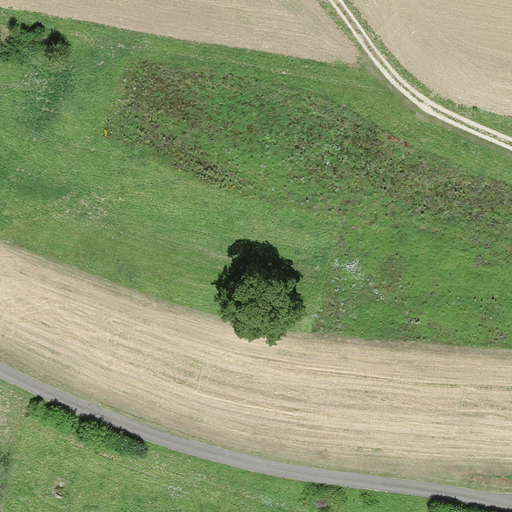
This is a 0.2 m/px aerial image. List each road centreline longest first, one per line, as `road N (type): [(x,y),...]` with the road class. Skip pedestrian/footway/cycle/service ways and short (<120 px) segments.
road 1 (unclassified): [(0,367),(199,452),(511,506)]
road 2 (track): [(332,0),(402,94),(511,149)]
